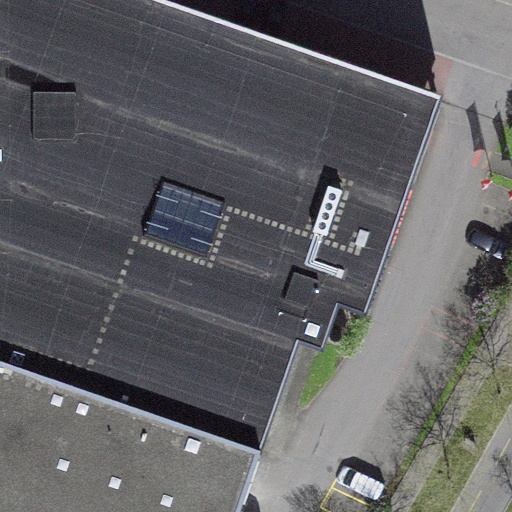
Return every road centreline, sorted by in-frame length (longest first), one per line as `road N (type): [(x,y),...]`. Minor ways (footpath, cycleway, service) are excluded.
road 1 (residential): [(353,511),(511,138)]
road 2 (residential): [(393,0),(511,41)]
